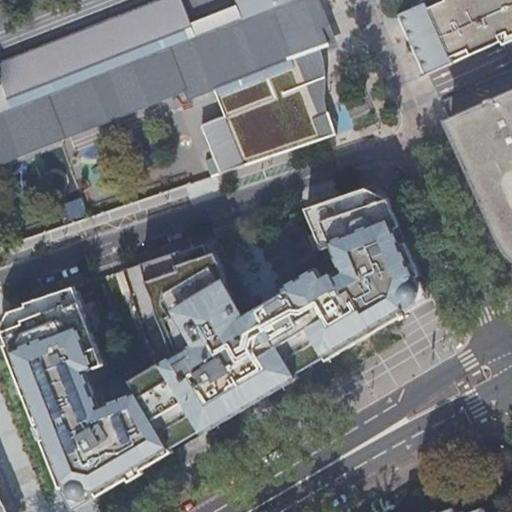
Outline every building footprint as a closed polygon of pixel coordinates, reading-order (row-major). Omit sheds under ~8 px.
[(0,0),(0,162),(186,88),(190,97),(214,87),(225,113),(201,123),(214,155),(206,159),(212,175),(337,132),(329,110),(320,113),(297,54),(328,42),(321,23),(329,20),(320,0),(0,0)] [(401,14),(427,74),(453,62),(450,57),(468,50),(470,55),(501,41),(499,36),(506,32),(509,38),(511,36),(511,0),(445,0),(446,0),(428,8),(426,3),(401,14)] [(445,0),(431,0),(426,3),(428,8),(446,0),(445,0)] [(501,41),(509,38),(506,32),(499,36),(501,41)] [(511,94),(497,101),(494,99),(489,99),(486,102),(485,107),(449,123),(494,221),(497,220),(501,229),(506,235),(511,241),(511,94)] [(9,344),(6,345),(38,427),(42,425),(49,440),(44,442),(61,487),(66,486),(77,503),(96,491),(98,496),(174,451),(171,447),(172,447),(202,429),(204,432),(300,376),(298,372),(327,355),(330,358),(404,314),(401,310),(425,295),(418,275),(422,274),(408,240),(404,242),(398,226),(402,224),(390,197),(368,186),(307,207),(333,271),(324,276),(318,266),(285,285),(288,289),(259,307),(217,237),(182,249),(174,252),(124,269),(146,333),(163,362),(137,377),(132,380),(138,390),(102,405),(88,370),(106,364),(75,286),(26,303),(27,306),(10,312),(2,327),(9,344)]
